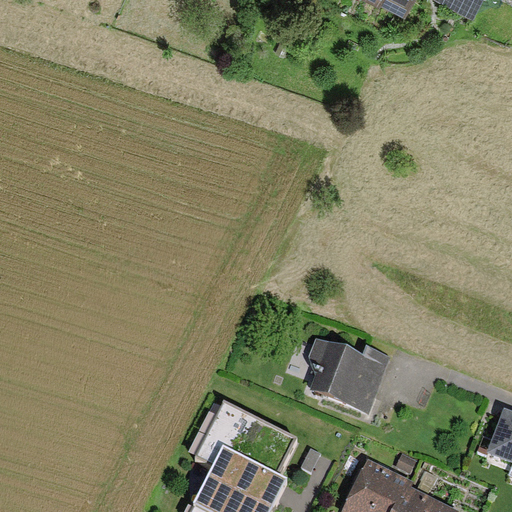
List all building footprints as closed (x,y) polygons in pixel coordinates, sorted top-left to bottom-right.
[(388,0),(407,8),(410,0),(388,0)] [(478,0),(441,0),(472,14),(478,0)] [(363,415),(385,363),(349,348),(346,356),(317,344),(308,364),(320,370),(311,393),(363,415)] [(511,419),(501,415),(485,456),(511,466),(511,419)] [(296,445),(244,419),(196,511),(272,511),(287,483),(279,479),(296,445)] [(390,511),(403,487),(406,480),(364,460),(338,511),(390,511)] [(446,511),(448,509),(403,487),(390,511),(446,511)]
